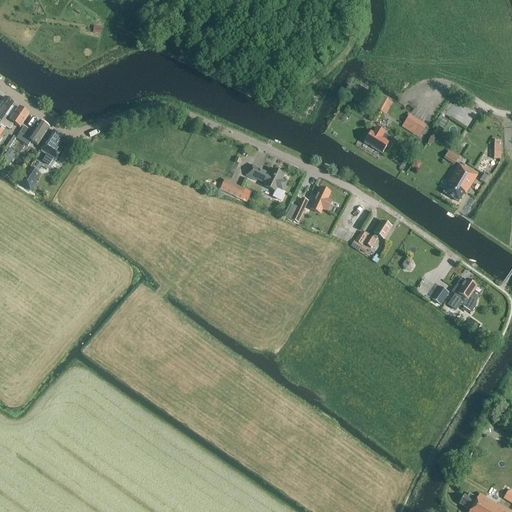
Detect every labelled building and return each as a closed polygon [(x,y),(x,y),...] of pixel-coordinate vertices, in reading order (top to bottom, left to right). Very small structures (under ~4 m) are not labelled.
[(369,101),(372,95),(358,87),(355,93),(369,101)] [(0,122),(13,104),(14,103),(6,97),(5,99),(0,105),(0,122)] [(386,116),(392,104),(382,98),(370,119),(377,123),(381,114),(386,116)] [(5,116),(0,123),(0,125),(5,129),(5,128),(9,131),(14,124),(20,129),(29,115),(19,108),(18,110),(12,106),(5,116)] [(443,130),(448,121),(443,118),(437,127),(443,130)] [(24,128),(16,139),(28,147),(31,142),(37,146),(49,129),(40,122),(32,133),(24,128)] [(384,135),(384,134),(375,128),(372,134),(370,133),(364,144),(382,154),(387,146),(388,147),(392,140),(384,135)] [(49,167),(54,160),(68,141),(54,131),(40,151),(47,156),(42,163),(49,167)] [(501,141),(493,141),(492,154),(500,154),(501,141)] [(454,165),(458,158),(449,152),(444,159),(454,165)] [(465,195),(477,176),(459,165),(448,183),(449,184),(443,194),(458,203),(464,194),(465,195)] [(251,166),(246,177),(255,182),(256,180),(265,184),(264,187),(275,193),(273,198),(281,202),(284,194),(282,193),(287,184),(281,181),(284,176),(272,170),(270,174),(270,175),(268,175),(267,175),(260,171),(261,171),(251,166)] [(40,175),(28,168),(18,184),(30,191),(40,175)] [(241,201),(246,190),(224,180),(219,191),(241,201)] [(328,210),(332,202),(327,200),(330,194),(320,189),(310,210),(320,215),(323,207),(328,210)] [(304,210),(297,207),(297,208),(291,205),(285,218),(291,220),(298,223),(304,210)] [(383,240),(391,228),(382,222),(374,235),(375,235),(373,238),(369,236),(364,244),(370,249),(378,237),(383,240)] [(361,245),(367,236),(361,232),(355,242),(361,245)] [(354,241),(350,247),(358,253),(359,251),(362,247),(361,245),(355,242),(354,241)] [(415,265),(410,258),(404,263),(409,270),(415,265)] [(464,283),(460,280),(451,293),(454,295),(447,306),(456,312),(460,305),(471,313),(473,308),(475,303),(476,298),(471,295),(476,287),(466,281),(464,283)] [(440,306),(448,295),(434,285),(426,297),(440,306)] [(511,504),(511,494),(507,492),(503,500),(511,504)] [(464,496),(459,505),(470,511),(469,511),(508,511),(498,506),(497,507),(484,499),(485,498),(480,495),(477,499),(469,495),(467,498),(464,496)]
